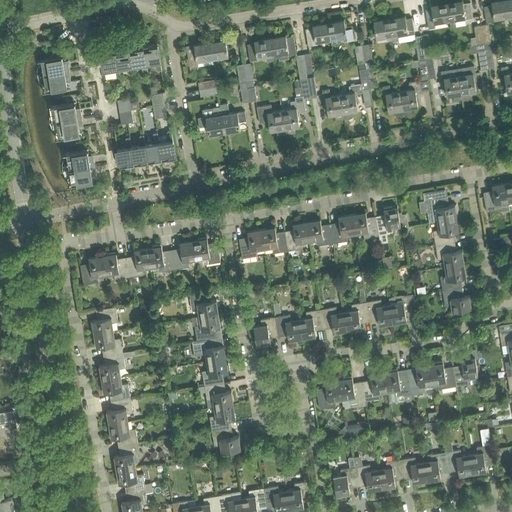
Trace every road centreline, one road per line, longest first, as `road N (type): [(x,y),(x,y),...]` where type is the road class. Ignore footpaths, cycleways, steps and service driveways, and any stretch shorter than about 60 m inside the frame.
road 1 (residential): [(107,511),(65,246),(121,236)]
road 2 (residential): [(195,184),(511,118)]
road 3 (residential): [(73,511),(24,220)]
road 4 (residential): [(225,220),(465,180)]
road 5 (residential): [(302,359),(453,336),(490,319),(488,306)]
road 6 (residential): [(118,200),(98,77),(82,65),(74,14)]
road 7 (residential): [(34,465),(13,289),(0,279)]
road 8 (residential): [(24,220),(1,71),(3,31)]
road 9 (residential): [(177,26),(359,0)]
road 10 (residential): [(195,184),(177,26)]
road 11 (residential): [(225,220),(248,368)]
road 12 (residential): [(488,306),(465,180)]
